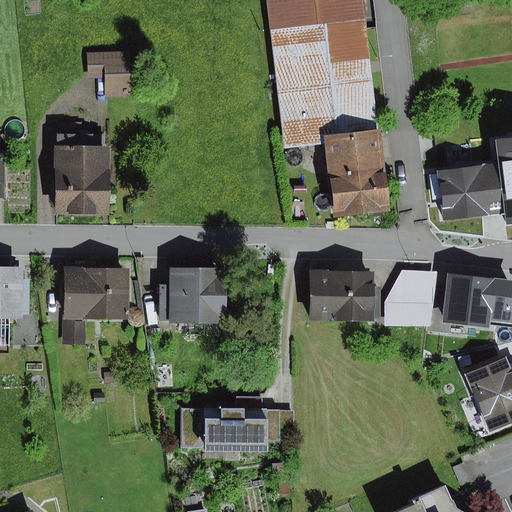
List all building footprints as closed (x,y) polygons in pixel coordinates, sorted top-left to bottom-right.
[(360,0),(266,0),(282,139),(321,134),(375,128),(360,0)] [(128,51),(85,53),(86,79),(104,78),(104,98),(129,97),(128,51)] [(375,128),(321,134),(330,217),(385,211),(375,128)] [(501,162),(506,210),(507,223),(511,222),(511,135),(506,136),(506,141),(499,142),(501,162)] [(106,148),(52,147),(52,215),(106,215),(106,148)] [(501,162),(434,169),(439,217),(506,210),(501,162)] [(19,268),(0,267),(0,318),(18,319),(19,268)] [(126,269),(62,269),(62,345),(86,345),(86,319),(126,319),(126,269)] [(222,269),(167,269),(168,322),(222,322),(222,269)] [(371,273),(307,271),(305,322),(370,323),(371,273)] [(436,272),(401,271),(383,302),(383,325),(429,327),(436,272)] [(511,285),(511,282),(446,274),(440,323),(486,329),(487,323),(511,326),(511,304),(510,304),(511,285)] [(511,382),(502,358),(461,374),(485,431),(511,419),(511,382)] [(234,409),(201,408),(201,445),(263,446),(263,441),(264,410),(260,410),(261,397),(234,397),(234,409)] [(292,410),(264,410),(263,441),(292,442),(292,410)] [(291,477),(278,477),(279,495),(291,495),(291,477)] [(412,506),(399,511),(457,511),(452,508),(441,487),(409,502),(412,506)]
